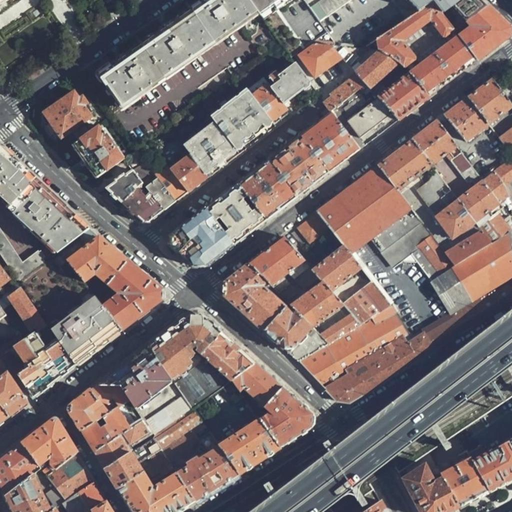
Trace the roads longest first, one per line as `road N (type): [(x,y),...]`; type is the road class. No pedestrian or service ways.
road 1 (unclassified): [(511,51),(195,293)]
road 2 (trunk): [(511,329),(275,511)]
road 3 (trunk): [(310,511),(511,356)]
road 4 (residential): [(137,247),(305,115)]
road 5 (unclassified): [(0,118),(165,0)]
road 6 (unclassified): [(340,423),(511,318)]
road 7 (residential): [(340,423),(195,293)]
road 8 (residential): [(137,247),(0,118)]
road 9 (unclassified): [(195,293),(53,404)]
road 10 (unclassified): [(203,511),(340,423)]
road 11 (residential): [(119,511),(53,404)]
